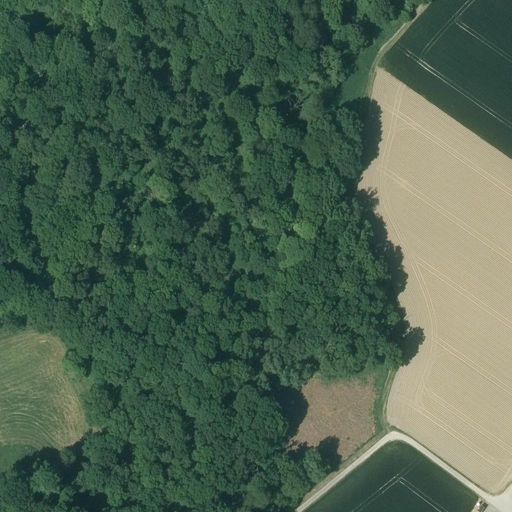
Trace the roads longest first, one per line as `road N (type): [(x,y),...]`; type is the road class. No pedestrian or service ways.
road 1 (track): [(392,436),(379,414),(404,348),(402,314),(354,200),(358,152),(374,74),(431,0)]
road 2 (track): [(297,511),(392,436),(507,511)]
